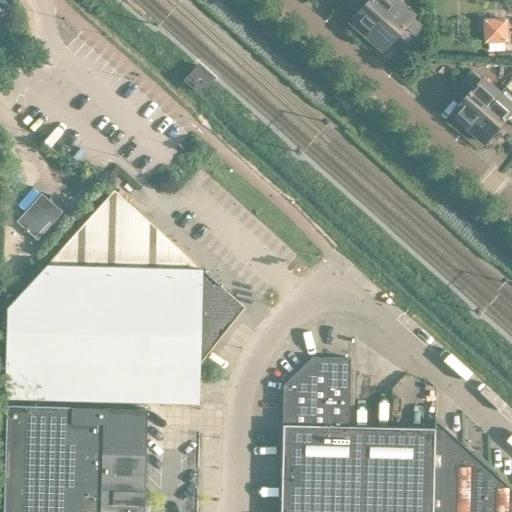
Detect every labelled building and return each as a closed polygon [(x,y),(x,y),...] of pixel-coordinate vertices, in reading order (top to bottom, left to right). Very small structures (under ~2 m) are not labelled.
[(365,0),(354,14),(348,20),(351,22),(348,25),(349,26),(360,35),(362,32),(365,35),(394,3),(395,0),(365,0)] [(367,37),(365,40),(366,41),(366,40),(376,50),(379,47),(382,50),(402,27),(413,36),(421,27),(410,18),(394,3),(365,35),(367,37)] [(506,21),(486,21),(486,41),(488,41),(503,41),(506,41),(506,21)] [(184,81),(198,94),(210,79),(197,67),(184,81)] [(473,89),(453,112),(456,115),(453,118),(454,118),(465,127),(467,125),(470,127),(498,95),(471,71),(463,80),(473,89)] [(511,93),(505,87),(498,95),(470,127),(472,129),(469,132),(470,133),(471,133),(481,142),(484,139),(487,142),(507,119),(511,123),(511,93)] [(81,177),(79,186),(88,188),(90,180),(81,177)] [(197,365),(240,312),(201,275),(200,270),(145,219),(112,191),(5,309),(2,400),(178,405),(179,381),(197,381),(197,365)] [(22,214),(15,223),(20,228),(35,241),(60,213),(40,195),(39,196),(22,214)] [(430,511),(433,430),(347,428),(349,360),(311,359),(282,387),(278,511),(430,511)] [(5,407),(2,496),(135,499),(136,492),(143,493),(143,482),(140,482),(141,453),(144,453),(145,409),(69,408),(5,407)] [(511,511),(511,492),(433,421),(433,430),(430,511),(511,511)] [(135,508),(135,499),(2,496),(1,511),(138,511),(138,508),(135,508)]
